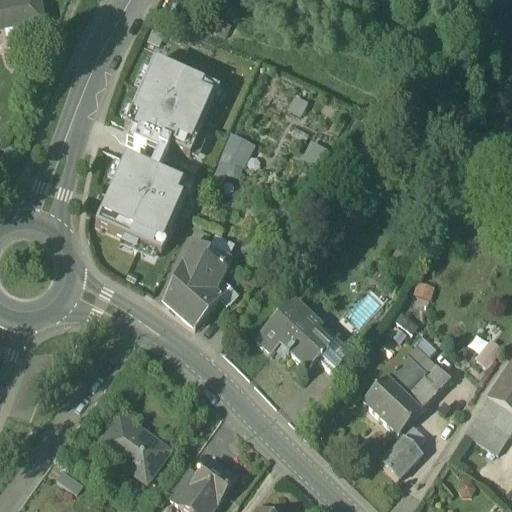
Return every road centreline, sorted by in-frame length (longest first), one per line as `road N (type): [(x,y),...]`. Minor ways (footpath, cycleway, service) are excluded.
road 1 (tertiary): [(347,511),(188,362),(69,290)]
road 2 (tertiary): [(40,225),(105,62),(139,0)]
